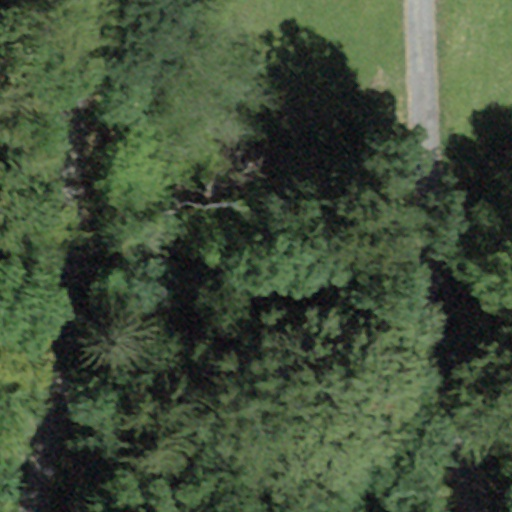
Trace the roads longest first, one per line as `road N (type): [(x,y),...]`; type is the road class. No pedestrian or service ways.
road 1 (unclassified): [(418,0),(435,256),(471,511)]
road 2 (unclassified): [(32,511),(60,356),(79,0)]
